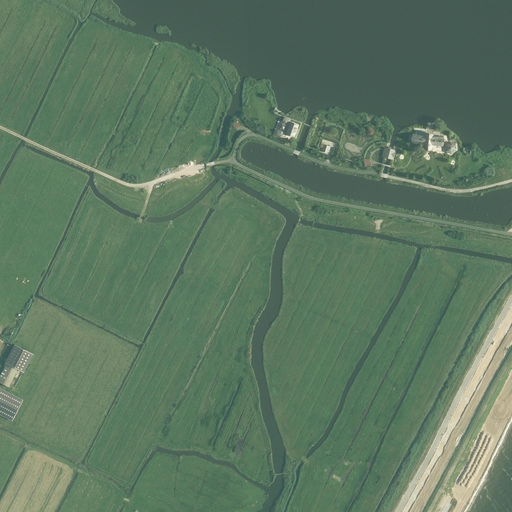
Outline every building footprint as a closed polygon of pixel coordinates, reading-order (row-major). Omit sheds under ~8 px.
[(278,130),(276,135),(283,137),(284,134),(294,137),(298,125),(291,123),(290,125),(288,124),(290,120),(284,118),(282,122),(284,123),(283,124),(281,123),(279,129),(281,130),(281,131),(278,130)] [(413,143),(413,144),(425,145),(424,149),(425,149),(431,149),(431,150),(432,145),(442,146),(442,145),(442,138),(443,138),(443,137),(432,137),(432,136),(426,135),(425,135),(425,136),(413,135),(413,136),(415,136),(415,143),(413,143)] [(450,143),(446,147),(446,152),(452,154),(456,151),(455,146),(450,143)] [(331,148),(321,144),(320,148),(324,149),(323,152),(327,153),(328,150),(330,151),(331,148)] [(395,159),(396,154),(396,151),(385,148),(383,158),(394,161),(394,159),(395,159)] [(6,363),(24,372),(33,355),(15,346),(6,363)] [(0,383),(8,387),(17,370),(7,364),(0,377),(0,383)] [(23,401),(0,389),(0,414),(12,421),(23,401)]
